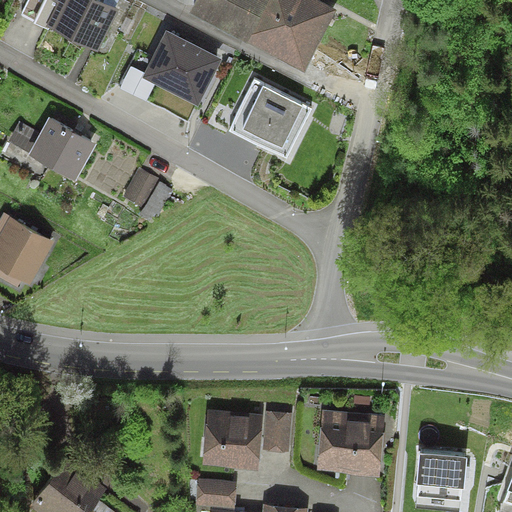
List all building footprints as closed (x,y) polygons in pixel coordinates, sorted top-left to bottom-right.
[(95,0),(59,0),(60,0),(48,24),(93,46),(112,8),(95,0)] [(194,0),(191,5),(245,33),(262,0),(194,0)] [(262,0),(245,33),(280,52),(283,47),(303,57),(314,36),(308,32),(320,8),(304,0),(262,0)] [(148,78),(198,103),(219,60),(169,35),(148,78)] [(311,108),(255,80),(231,130),(287,157),(311,108)] [(70,175),(89,142),(50,119),(39,138),(19,126),(11,140),(70,175)] [(124,196),(141,206),(156,180),(138,170),(124,196)] [(51,237),(12,215),(0,237),(0,255),(31,272),(51,237)] [(219,438),(217,460),(252,463),(256,418),(209,414),(207,437),(219,438)] [(264,445),(284,447),(287,416),(267,414),(264,445)] [(319,464),(374,469),(379,419),(324,414),(319,464)] [(466,459),(421,454),(416,498),(461,503),(466,459)] [(120,511),(96,493),(100,489),(72,468),(71,471),(60,462),(30,502),(43,511),(51,511),(55,508),(60,511),(120,511)] [(198,501),(229,504),(231,484),(199,481),(198,501)]
